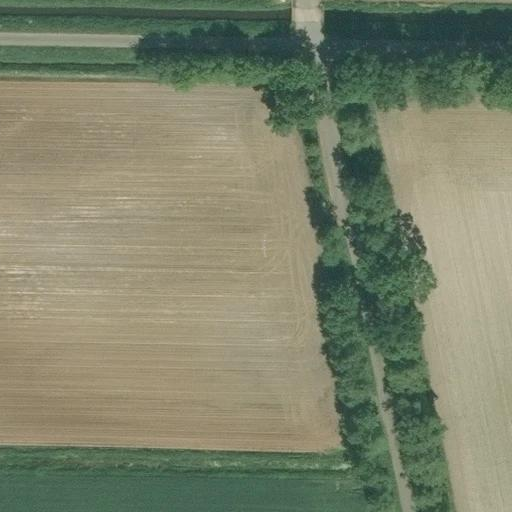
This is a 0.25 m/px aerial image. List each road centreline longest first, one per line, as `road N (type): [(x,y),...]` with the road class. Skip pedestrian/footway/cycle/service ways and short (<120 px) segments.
road 1 (unclassified): [(407,511),(305,44)]
road 2 (residential): [(0,39),(305,44)]
road 3 (residential): [(305,44),(511,48)]
